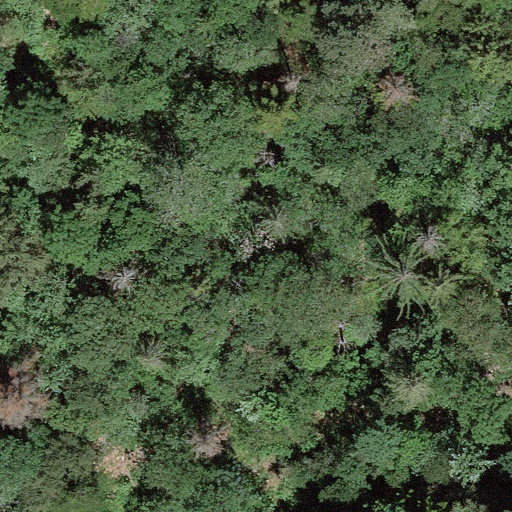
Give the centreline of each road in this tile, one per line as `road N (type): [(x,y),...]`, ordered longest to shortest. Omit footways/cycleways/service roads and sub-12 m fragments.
road 1 (track): [(390,511),(444,483),(511,467)]
road 2 (track): [(0,496),(123,511)]
